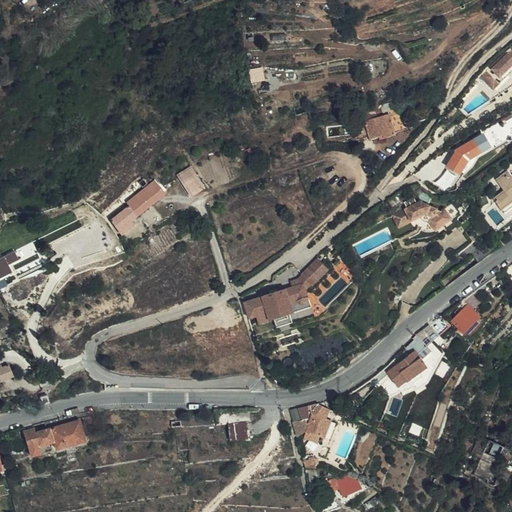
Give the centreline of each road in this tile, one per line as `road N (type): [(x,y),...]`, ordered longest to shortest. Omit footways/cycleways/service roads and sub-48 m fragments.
road 1 (residential): [(261,397),(244,378),(111,377),(96,371),(94,343),(229,292),(291,253),(306,255),(358,214),(450,97)]
road 2 (tertiary): [(511,246),(416,317),(366,367),(299,396),(261,397)]
road 3 (tertiary): [(261,397),(100,398),(0,422)]
